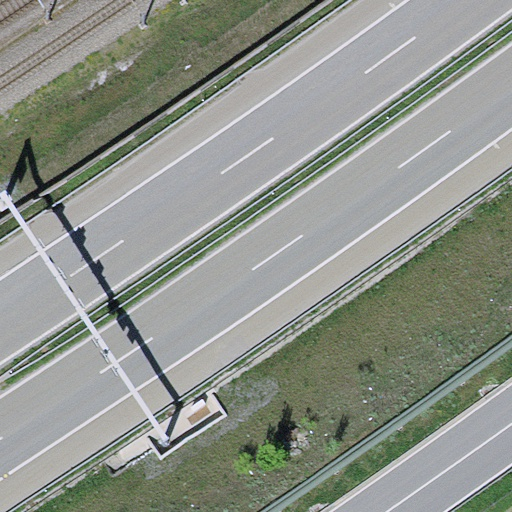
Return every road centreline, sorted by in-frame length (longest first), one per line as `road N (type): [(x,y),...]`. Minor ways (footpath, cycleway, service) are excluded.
road 1 (motorway): [(0,439),(511,85)]
road 2 (motorway): [(464,0),(0,320)]
road 3 (primary): [(511,423),(383,511)]
